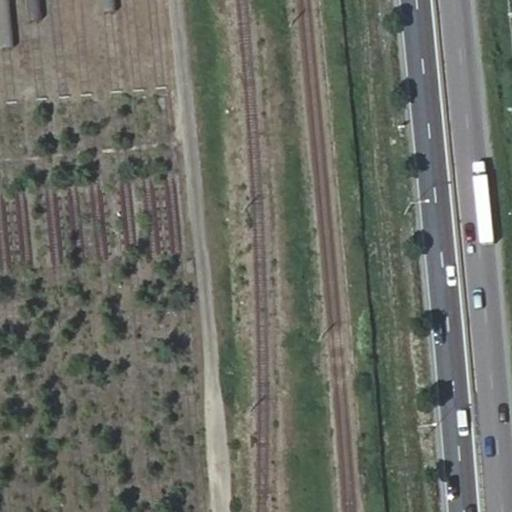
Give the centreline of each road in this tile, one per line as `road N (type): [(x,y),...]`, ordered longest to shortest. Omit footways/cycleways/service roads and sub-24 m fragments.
road 1 (primary): [(415,0),(463,511)]
road 2 (primary): [(498,511),(454,0)]
